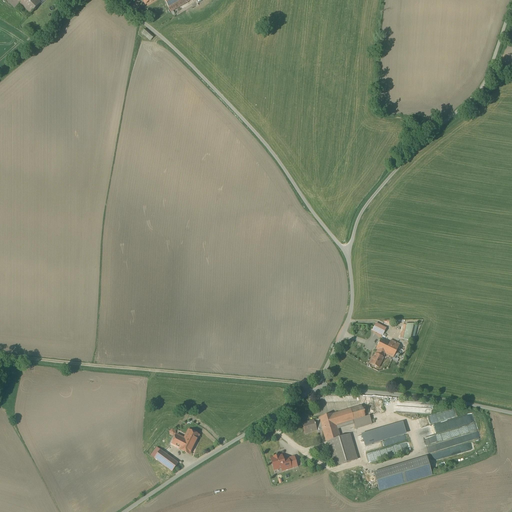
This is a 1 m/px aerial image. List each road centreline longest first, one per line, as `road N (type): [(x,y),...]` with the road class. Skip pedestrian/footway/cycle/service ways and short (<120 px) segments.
road 1 (unclassified): [(110,0),(152,26),(244,117),(348,259)]
road 2 (track): [(0,351),(317,384)]
road 3 (unclassified): [(348,259),(376,192),(423,137),(483,88),(511,7)]
road 4 (unclassified): [(317,384),(126,511)]
road 5 (unclassified): [(511,413),(317,384)]
road 6 (unclassified): [(348,259),(351,304),(317,384)]
